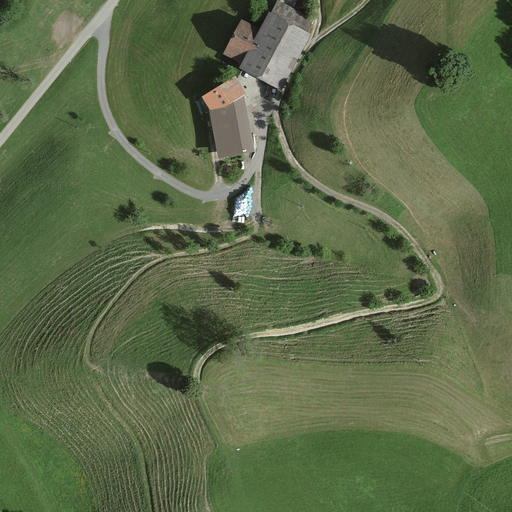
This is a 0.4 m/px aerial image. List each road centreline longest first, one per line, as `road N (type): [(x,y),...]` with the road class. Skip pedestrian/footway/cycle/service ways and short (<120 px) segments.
road 1 (track): [(275,104),(284,144),(301,169),(392,221),(440,290),(427,301),(217,347),(201,362),(197,381),(221,439)]
road 2 (track): [(99,17),(103,104),(112,125),(147,164),(189,191),(223,195),(242,183),(275,104)]
road 3 (track): [(88,253),(145,226),(251,224),(257,160)]
road 4 (track): [(86,351),(97,320),(142,269),(248,236),(256,220)]
road 5 (unclassified): [(114,0),(0,140)]
road 6 (track): [(275,104),(314,40),(368,0)]
